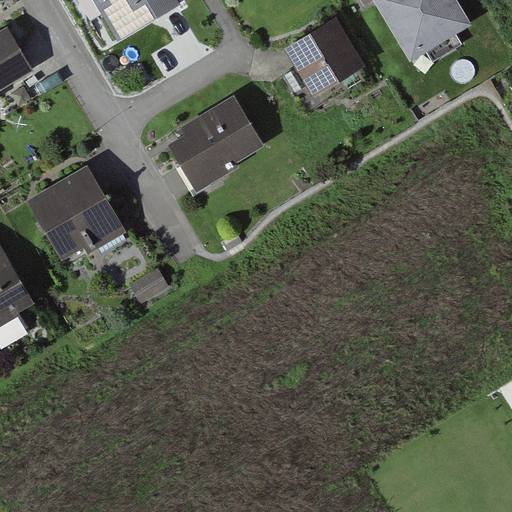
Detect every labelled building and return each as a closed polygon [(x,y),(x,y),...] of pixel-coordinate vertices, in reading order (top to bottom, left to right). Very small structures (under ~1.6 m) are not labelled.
[(92,0),(119,44),(182,6),(178,0),(92,0)] [(374,0),(413,63),(472,28),(455,0),(374,0)] [(288,53),(316,100),(364,71),(336,24),(288,53)] [(0,32),(0,91),(36,70),(10,27),(0,32)] [(164,140),(195,191),(263,150),(232,99),(164,140)] [(30,205),(65,264),(126,227),(91,169),(30,205)] [(0,324),(32,306),(0,252),(0,324)] [(511,431),(511,386),(491,401),(511,431)]
